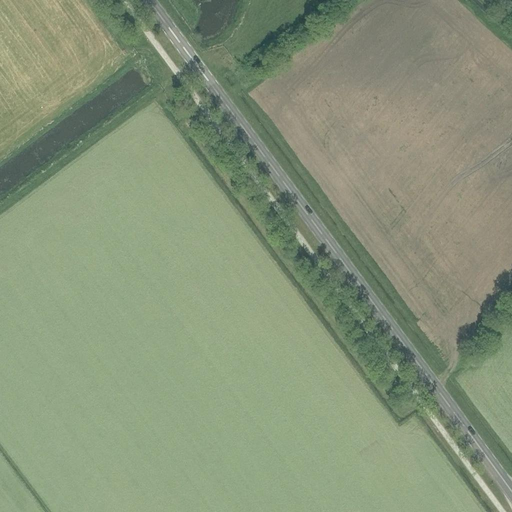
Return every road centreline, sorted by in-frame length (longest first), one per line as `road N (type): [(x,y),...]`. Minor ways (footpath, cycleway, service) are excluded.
road 1 (primary): [(511,493),(145,0)]
road 2 (track): [(0,212),(177,72),(228,44),(255,0)]
